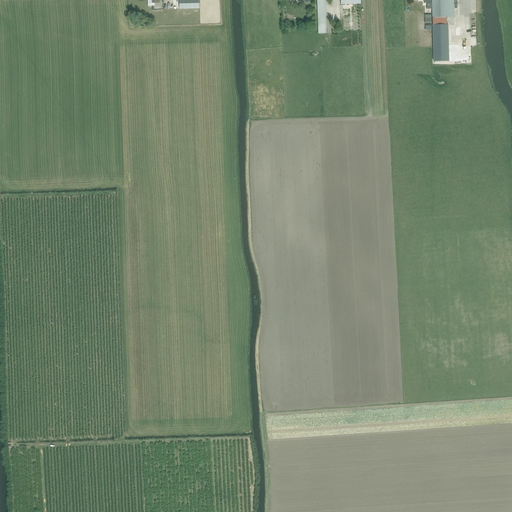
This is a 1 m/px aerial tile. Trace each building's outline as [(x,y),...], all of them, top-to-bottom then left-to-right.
[(179,0),(179,9),(199,9),(199,0),(179,0)] [(317,0),(318,34),(326,34),(325,0),(317,0)] [(360,0),(340,0),(341,5),(340,5),(341,31),(361,30),(360,4),(361,4),(360,0)] [(454,0),(432,0),(432,3),(433,25),(447,25),(447,18),(455,18),(454,0)] [(433,25),(433,43),(434,62),(449,61),(449,52),(448,43),(448,25),(447,25),(433,25)]
